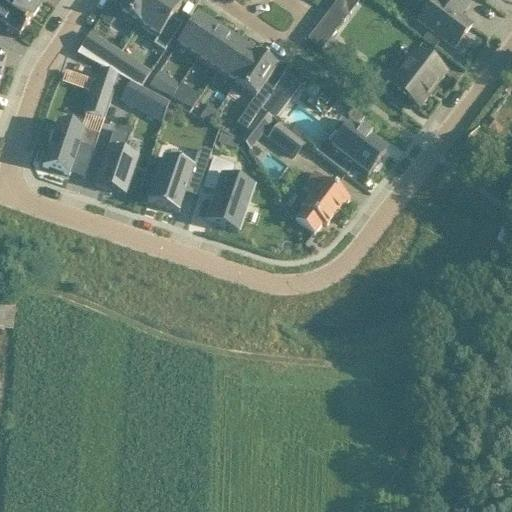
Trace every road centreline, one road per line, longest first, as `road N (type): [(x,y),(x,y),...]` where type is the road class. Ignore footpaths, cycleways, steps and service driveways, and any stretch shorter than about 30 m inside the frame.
road 1 (residential): [(511,49),(347,262),(299,286),(268,283),(21,201),(9,185),(9,160),(41,69),(89,0)]
road 2 (track): [(0,275),(234,354),(351,365),(415,345),(511,270)]
road 3 (residential): [(215,0),(280,41),(300,16),(286,0)]
